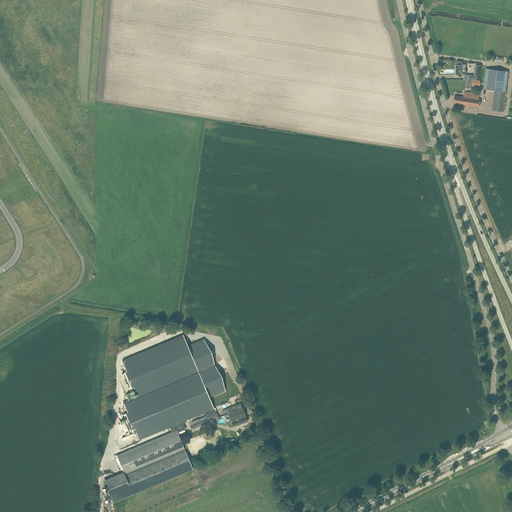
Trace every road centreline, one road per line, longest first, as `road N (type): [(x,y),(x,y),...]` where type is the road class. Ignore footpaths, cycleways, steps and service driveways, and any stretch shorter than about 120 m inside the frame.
road 1 (unclassified): [(502,431),(492,403),(491,333),(399,0)]
road 2 (unclassified): [(511,278),(446,113),(420,0)]
road 3 (track): [(66,305),(213,330),(229,361)]
road 4 (primary): [(454,172),(511,346)]
road 5 (primary): [(454,172),(409,0)]
road 6 (primary): [(511,299),(454,172)]
road 7 (primary): [(353,511),(473,451)]
